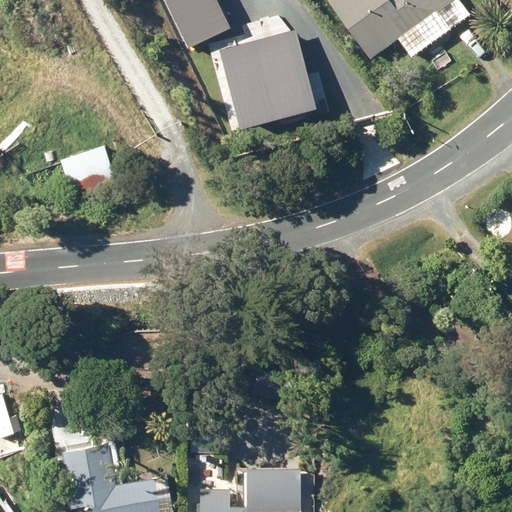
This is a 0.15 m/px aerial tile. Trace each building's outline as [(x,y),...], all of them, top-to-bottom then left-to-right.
[(169,0),(190,41),(226,23),(214,0),(169,0)] [(330,0),(371,54),(396,34),(410,53),(468,9),(461,0),(330,0)] [(293,24),(220,44),(234,98),(308,78),(293,24)] [(103,141),(60,154),(73,198),(116,184),(103,141)] [(289,374),(248,384),(254,411),(295,401),(289,374)] [(17,432),(25,430),(19,410),(12,413),(6,392),(0,393),(0,458),(23,452),(17,432)] [(85,397),(48,403),(56,456),(63,455),(70,502),(75,501),(76,507),(89,506),(89,511),(172,511),(166,472),(120,478),(114,435),(91,439),(85,397)] [(200,483),(199,511),(299,511),(300,463),(246,463),(246,501),(230,501),(230,483),(200,483)]
